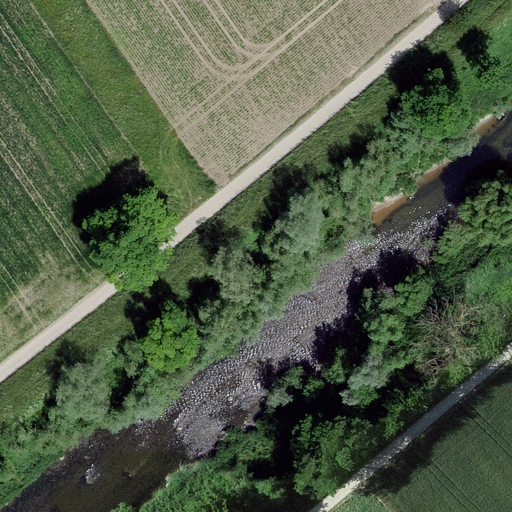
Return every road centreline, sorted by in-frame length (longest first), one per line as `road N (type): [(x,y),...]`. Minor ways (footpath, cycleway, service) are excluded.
road 1 (track): [(0,353),(439,0)]
road 2 (track): [(511,346),(317,511)]
